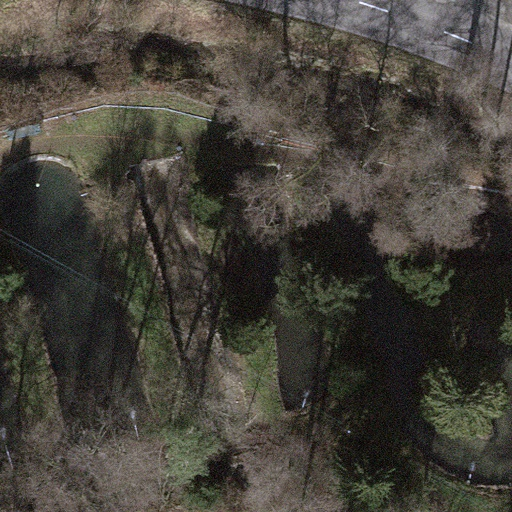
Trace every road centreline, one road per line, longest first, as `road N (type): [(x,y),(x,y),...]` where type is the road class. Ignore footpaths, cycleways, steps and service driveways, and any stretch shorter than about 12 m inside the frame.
road 1 (track): [(0,113),(110,90),(302,113)]
road 2 (tertiary): [(511,80),(328,0)]
